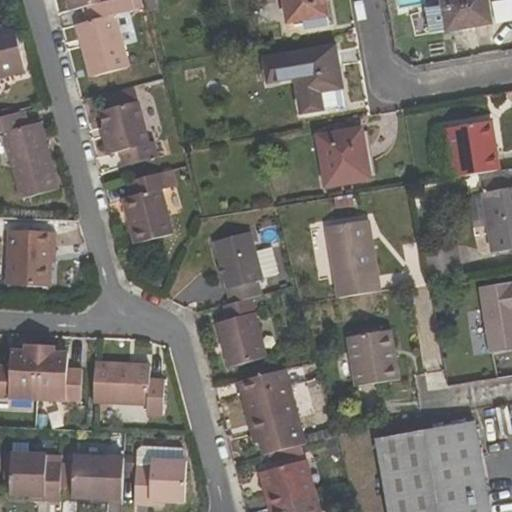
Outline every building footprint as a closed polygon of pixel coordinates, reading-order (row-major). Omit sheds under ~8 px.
[(68,0),(72,13),(86,9),(114,2),(113,0),(68,0)] [(79,25),(93,78),(131,68),(117,16),(131,12),(128,0),(120,0),(114,2),(86,9),(89,22),(79,25)] [(325,0),(288,0),(293,22),(305,19),(307,31),(331,27),(325,0)] [(487,0),(445,0),(450,30),(492,23),(487,0)] [(0,79),(27,73),(17,30),(2,34),(0,34),(0,79)] [(268,61),(271,81),(299,77),(305,112),(340,106),(337,89),(343,88),(336,50),(268,61)] [(123,152),(126,167),(159,158),(155,144),(151,145),(140,103),(102,113),(113,155),(123,152)] [(60,190),(42,123),(29,126),(25,111),(0,117),(0,134),(5,134),(23,200),(60,190)] [(455,179),(502,171),(495,123),(448,130),(455,179)] [(318,136),(326,188),(373,181),(365,129),(318,136)] [(0,135),(0,166),(9,165),(3,135),(0,135)] [(124,199),(135,245),(175,235),(164,190),(169,189),(165,173),(129,182),(133,197),(124,199)] [(511,189),(485,194),(494,253),(511,250),(511,189)] [(371,221),(328,228),(340,299),(382,292),(371,221)] [(10,232),(8,286),(52,288),(53,265),(53,250),(58,251),(58,235),(10,232)] [(258,296),(254,282),(260,280),(246,232),(209,242),(225,305),(245,300),(258,296)] [(464,278),(459,245),(427,251),(432,283),(464,278)] [(259,251),(264,276),(278,274),(273,248),(259,251)] [(492,355),(511,351),(511,284),(483,288),(492,355)] [(212,331),(223,376),(262,366),(245,300),(225,305),(216,307),(222,328),(212,331)] [(392,331),(350,337),(358,387),(400,380),(392,331)] [(26,351),(13,350),(12,368),(0,367),(0,399),(38,401),(41,347),(26,346),(26,351)] [(38,401),(83,403),(84,371),(69,370),(70,353),(57,352),(58,347),(41,347),(38,401)] [(149,417),(164,418),(166,381),(151,380),(152,366),(96,363),(94,403),(150,406),(149,417)] [(256,424),(261,443),(265,456),(307,445),(287,369),(240,382),(250,426),(256,424)] [(492,511),(477,423),(377,440),(389,511),(492,511)] [(250,426),(255,445),(261,443),(256,424),(250,426)] [(187,463),(185,457),(167,457),(167,449),(145,448),(137,453),(135,507),(151,507),(151,502),(166,503),(186,503),(187,463)] [(167,449),(167,457),(185,457),(182,449),(167,449)] [(60,503),(62,464),(48,463),(48,456),(13,454),(11,496),(32,497),(46,497),(46,503),(60,503)] [(123,506),(125,466),(111,466),(111,458),(76,457),(74,499),(94,500),(109,500),(109,506),(123,506)] [(272,510),(318,498),(308,462),(262,474),(272,510)] [(272,511),(321,511),(318,498),(272,510),(272,511)]
